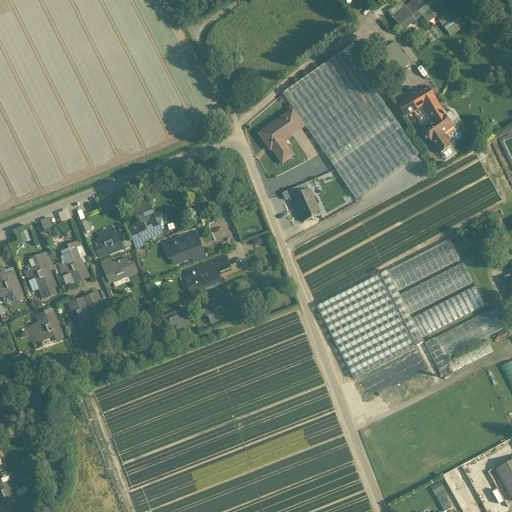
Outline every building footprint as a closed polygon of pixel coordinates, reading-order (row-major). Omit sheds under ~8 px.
[(425,0),(397,22),(403,30),(423,15),(427,20),(442,9),(438,3),(442,0),(425,0)] [(456,10),(439,19),(449,37),(465,27),(456,10)] [(431,44),(440,36),(432,27),(424,34),(431,44)] [(364,59),(355,46),(354,46),(353,44),(342,52),(346,58),(345,59),(347,62),(348,62),(352,67),(356,64),(364,59)] [(393,44),(383,51),(392,64),(402,57),(393,44)] [(392,64),(383,51),(373,58),(380,68),(377,71),(385,82),(388,79),(392,85),(402,78),(392,64)] [(346,58),(342,52),(282,94),(356,199),(420,156),(356,64),(352,67),(348,62),(347,62),(345,59),(346,58)] [(428,88),(399,105),(406,116),(423,106),(432,121),(422,129),(440,155),(451,147),(443,135),(453,128),(445,116),(443,112),(428,88)] [(303,127),(292,111),(283,118),(294,134),(303,127)] [(283,118),(266,130),(266,131),(260,136),(265,143),(267,142),(282,164),(293,156),(283,141),(294,134),(283,118)] [(320,214),(306,184),(296,188),(299,195),(293,197),(293,198),(304,223),(321,216),(320,215),(321,215),(321,213),(320,214)] [(296,188),(282,194),(285,201),(293,198),(293,197),(299,195),(296,188)] [(122,189),(113,192),(118,203),(126,200),(122,189)] [(111,199),(101,201),(104,212),(113,209),(111,199)] [(154,218),(149,205),(134,211),(138,220),(140,226),(138,227),(135,227),(134,227),(134,229),(137,236),(141,234),(144,241),(162,234),(163,236),(167,234),(166,231),(164,230),(163,228),(164,225),(162,218),(159,217),(154,218)] [(67,210),(58,213),(62,224),(72,220),(67,210)] [(49,218),(41,221),(45,230),(53,227),(49,218)] [(87,220),(82,222),(86,233),(91,231),(87,220)] [(141,234),(137,236),(134,229),(129,231),(136,250),(147,246),(144,241),(141,234)] [(28,230),(22,232),(26,242),(32,240),(28,230)] [(112,230),(98,235),(101,242),(94,245),(97,252),(101,250),(104,257),(122,249),(119,242),(115,244),(112,238),(115,237),(112,230)] [(195,233),(175,241),(178,248),(173,250),(176,257),(171,258),(174,265),(192,258),(204,254),(195,233)] [(449,240),(387,272),(397,292),(460,260),(449,240)] [(80,242),(75,244),(81,260),(86,258),(80,242)] [(75,244),(68,247),(74,263),(67,265),(66,263),(64,264),(63,263),(62,263),(62,265),(59,266),(67,286),(88,278),(81,260),(75,244)] [(54,269),(48,253),(43,256),(49,272),(54,269)] [(204,254),(192,258),(194,264),(206,259),(204,254)] [(39,267),(30,271),(29,270),(28,270),(28,271),(25,273),(34,293),(40,290),(44,299),(51,297),(48,290),(55,287),(49,272),(43,256),(35,258),(39,267)] [(227,258),(214,263),(218,274),(231,269),(227,258)] [(113,260),(102,264),(104,270),(115,265),(113,260)] [(115,265),(104,270),(109,283),(132,274),(129,267),(127,261),(115,265)] [(214,263),(186,274),(188,281),(198,277),(201,283),(189,288),(192,295),(196,293),(222,283),(218,274),(214,263)] [(462,263),(399,296),(409,316),(473,283),(462,263)] [(387,272),(316,307),(353,379),(423,343),(421,339),(411,319),(409,316),(399,296),(397,292),(387,272)] [(5,273),(0,275),(0,300),(0,301),(7,298),(6,294),(12,291),(16,302),(23,300),(14,275),(7,277),(5,273)] [(104,285),(98,287),(102,298),(108,296),(104,285)] [(475,287),(411,319),(421,339),(485,307),(475,287)] [(97,294),(70,305),(74,316),(67,318),(71,328),(78,325),(77,323),(84,320),(85,325),(92,322),(88,311),(98,307),(96,303),(100,301),(97,294)] [(206,302),(202,304),(205,311),(208,309),(211,308),(213,315),(209,317),(211,324),(230,316),(227,310),(232,308),(230,305),(226,294),(206,302)] [(240,301),(230,305),(232,308),(227,310),(230,316),(244,311),(240,301)] [(497,307),(434,339),(445,359),(507,328),(497,307)] [(185,311),(166,318),(172,332),(186,326),(183,319),(188,318),(185,311)] [(41,324),(27,329),(32,343),(39,340),(40,342),(47,340),(46,337),(53,335),(55,339),(62,336),(53,314),(46,316),(45,314),(38,317),(41,324)] [(507,330),(493,338),(496,343),(510,336),(507,330)] [(445,359),(434,339),(424,344),(441,376),(439,377),(440,379),(442,378),(443,379),(494,353),(487,341),(446,362),(445,359)] [(511,361),(500,368),(511,391),(511,361)] [(511,438),(461,466),(486,511),(500,511),(508,508),(488,473),(511,459),(511,438)] [(511,462),(496,471),(511,499),(511,462)] [(486,511),(461,466),(442,477),(462,511),(486,511)] [(10,483),(3,486),(1,481),(0,481),(0,505),(3,504),(2,502),(8,500),(10,504),(17,501),(10,483)] [(17,490),(19,496),(28,492),(26,487),(17,490)] [(446,511),(452,509),(444,495),(437,499),(444,511),(446,511)]
